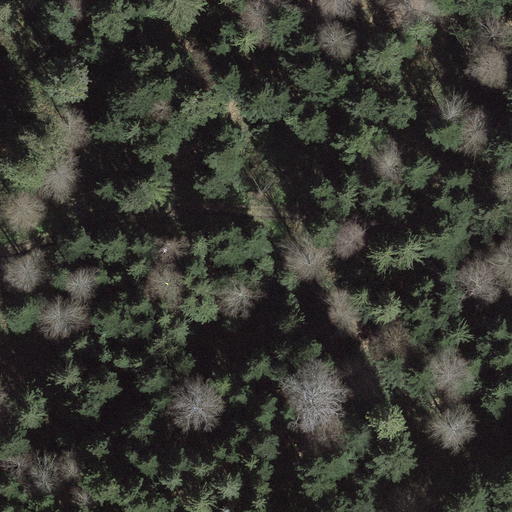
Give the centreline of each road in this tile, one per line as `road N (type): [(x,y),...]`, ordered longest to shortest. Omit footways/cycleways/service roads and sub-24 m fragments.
road 1 (track): [(199,0),(193,10),(200,53),(217,86),(416,417),(490,511)]
road 2 (track): [(511,276),(342,225),(237,211),(151,213),(0,253)]
